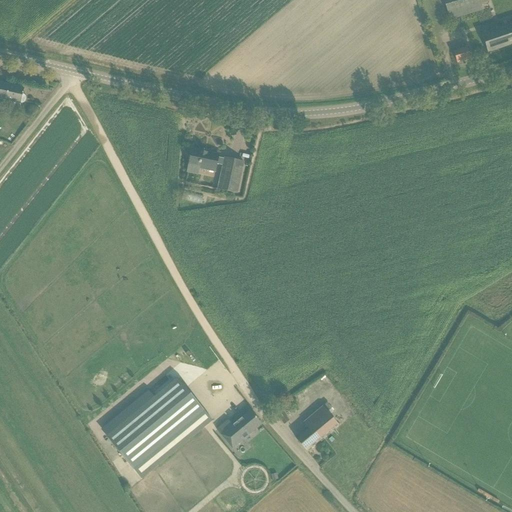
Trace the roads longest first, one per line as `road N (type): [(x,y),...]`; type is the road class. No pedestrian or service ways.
road 1 (tertiary): [(72,70),(249,110),(299,112),(511,69)]
road 2 (track): [(252,399),(120,179),(72,70)]
road 3 (unclassified): [(348,511),(252,399)]
